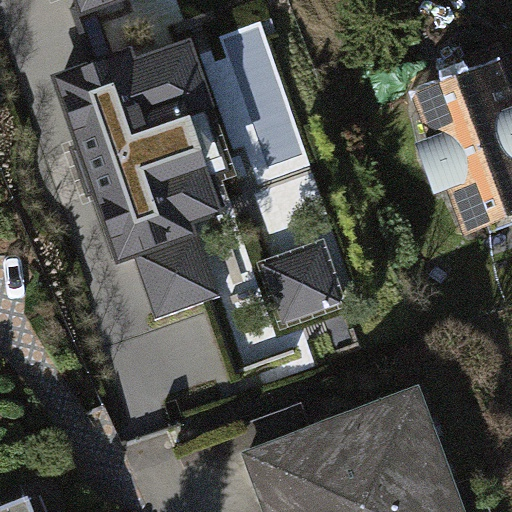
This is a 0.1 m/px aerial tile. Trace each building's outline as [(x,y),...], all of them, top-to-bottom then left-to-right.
[(77,0),(82,15),(124,0),(77,0)] [(232,170),(189,44),(133,63),(130,52),(53,78),(117,263),(135,257),(156,317),(217,296),(192,224),(222,214),(210,178),(232,170)] [(415,97),(471,242),(511,226),(511,93),(501,64),(415,97)] [(323,246),(263,265),(282,325),(342,306),(323,246)] [(486,511),(442,388),(254,456),(274,511),(486,511)] [(54,511),(47,492),(0,509),(0,511),(54,511)]
